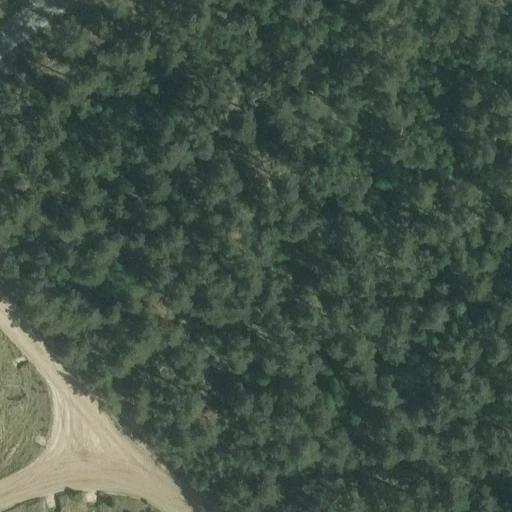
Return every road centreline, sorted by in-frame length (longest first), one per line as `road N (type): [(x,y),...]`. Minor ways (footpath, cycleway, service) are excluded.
road 1 (track): [(184,511),(0,319)]
road 2 (track): [(109,433),(0,496)]
